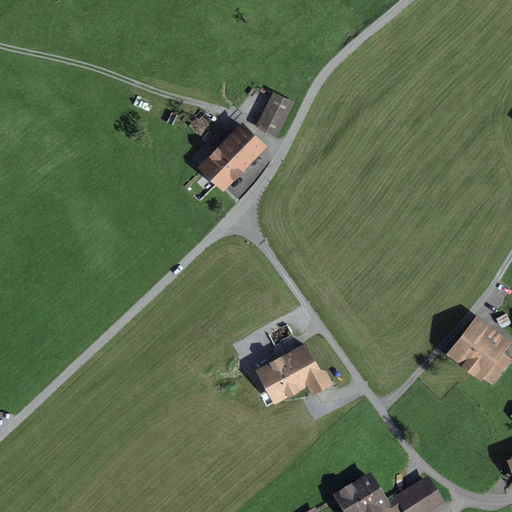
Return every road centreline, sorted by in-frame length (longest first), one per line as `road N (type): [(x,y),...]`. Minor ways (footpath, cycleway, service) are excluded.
road 1 (residential): [(0,442),(238,211)]
road 2 (track): [(284,147),(234,112),(0,46)]
road 3 (residential): [(238,211),(326,71),(409,0)]
road 4 (unclassified): [(378,410),(238,211)]
road 5 (unclassified): [(511,499),(473,501),(454,492),(417,462),(378,410)]
road 6 (residential): [(493,285),(378,410)]
